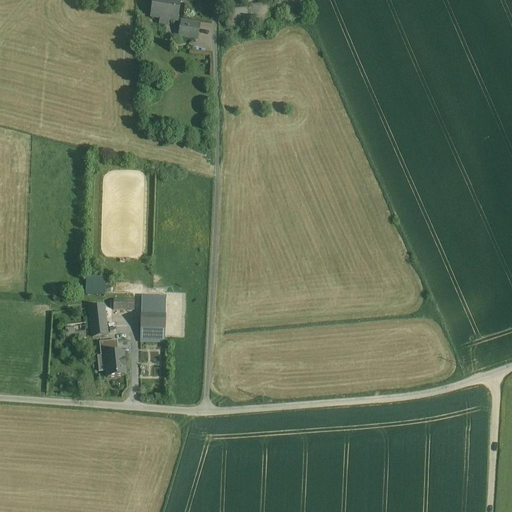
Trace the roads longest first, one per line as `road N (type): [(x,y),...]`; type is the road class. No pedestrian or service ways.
road 1 (unclassified): [(0,395),(298,406),(442,389),(497,372)]
road 2 (unclassified): [(497,372),(490,511)]
